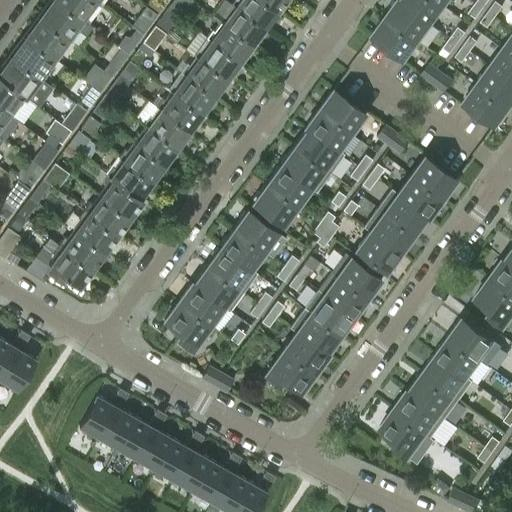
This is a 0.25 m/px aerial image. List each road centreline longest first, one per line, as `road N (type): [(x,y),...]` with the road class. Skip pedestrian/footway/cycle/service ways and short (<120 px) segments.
road 1 (residential): [(97,345),(350,0)]
road 2 (residential): [(300,459),(511,169)]
road 3 (residential): [(300,459),(97,345)]
road 4 (residential): [(412,511),(300,459)]
